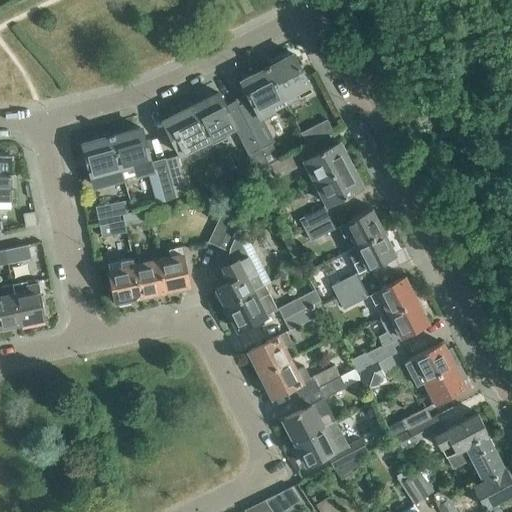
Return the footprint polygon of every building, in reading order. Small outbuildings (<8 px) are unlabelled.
[(312,91),(302,71),(293,54),(281,60),(282,61),(270,67),(269,65),(266,66),(287,104),(300,98),(312,91)] [(261,118),(287,104),(266,66),(264,67),(265,69),(254,75),(254,74),(241,80),(257,109),(253,111),(247,99),(240,103),(252,127),(263,122),(261,118)] [(236,127),(240,134),(252,127),(240,103),(238,104),(236,99),(225,105),(218,92),(217,93),(218,93),(203,101),(202,100),(194,104),(214,144),(228,137),(226,133),(236,127)] [(216,147),(214,144),(194,104),(181,111),(182,111),(165,120),(165,119),(164,120),(166,125),(168,134),(171,133),(182,154),(198,146),(200,150),(212,144),(214,148),(216,147)] [(333,130),(327,119),(327,118),(301,132),(308,143),(310,142),(333,130)] [(252,127),(270,163),(278,158),(271,142),(273,141),(263,122),(252,127)] [(110,137),(119,168),(122,177),(137,174),(152,170),(146,151),(148,150),(144,136),(142,136),(140,127),(125,131),(125,133),(110,137)] [(248,158),(254,171),(270,163),(252,127),(240,134),(250,154),(251,154),(252,156),(248,158)] [(122,177),(119,168),(110,137),(110,134),(108,135),(109,137),(98,140),(97,139),(83,143),(85,152),(84,152),(88,167),(89,167),(94,185),(109,181),(122,177)] [(305,159),(316,181),(350,164),(338,141),(316,152),(310,142),(308,143),(295,149),(279,158),(278,158),(270,163),(275,173),(283,168),(284,170),(305,159)] [(0,154),(0,198),(11,199),(12,185),(15,185),(15,174),(11,174),(11,156),(12,156),(12,154),(0,154)] [(174,189),(185,185),(177,155),(165,159),(174,189)] [(174,189),(165,159),(153,162),(162,193),(174,189)] [(362,187),(361,185),(350,164),(316,181),(328,205),(362,187)] [(99,219),(121,214),(128,213),(125,200),(96,206),(99,219)] [(305,231),(330,218),(325,207),(300,220),(305,231)] [(349,234),(356,246),(384,231),(372,209),(373,209),(372,208),(343,222),(344,223),(338,226),(344,237),(349,234)] [(147,209),(128,213),(121,214),(123,220),(124,225),(126,225),(150,220),(147,209)] [(219,244),(231,215),(220,211),(208,239),(219,244)] [(242,220),(231,215),(219,244),(230,248),(242,220)] [(330,218),(305,231),(311,242),(336,229),(330,218)] [(123,220),(100,225),(102,236),(127,232),(126,225),(124,225),(123,220)] [(384,231),(356,246),(362,258),(353,263),(358,273),(367,268),(368,270),(397,255),(396,253),(395,253),(384,231)] [(29,243),(5,247),(8,262),(32,257),(29,243)] [(165,290),(166,290),(167,291),(179,289),(179,287),(189,285),(180,246),(169,248),(170,255),(158,258),(165,290)] [(0,263),(8,262),(5,247),(0,248),(0,263)] [(225,304),(266,283),(271,281),(256,251),(249,254),(240,259),(239,258),(223,266),(231,281),(217,288),(225,304)] [(131,296),(141,294),(134,263),(133,263),(132,258),(108,263),(109,269),(115,301),(118,300),(119,304),(130,302),(129,298),(132,297),(131,296)] [(158,258),(134,263),(141,294),(142,294),(143,297),(155,294),(154,292),(165,290),(158,258)] [(338,298),(361,286),(355,275),(332,287),(338,298)] [(381,315),(418,297),(412,284),(410,284),(405,275),(370,294),(381,315)] [(12,283),(21,323),(46,318),(38,278),(12,283)] [(20,327),(20,323),(21,323),(12,283),(0,285),(0,328),(10,326),(10,329),(20,327)] [(266,283),(225,304),(237,328),(278,307),(266,283)] [(361,286),(338,298),(343,308),(367,296),(361,286)] [(278,307),(284,318),(313,303),(320,299),(315,288),(278,307)] [(378,335),(382,344),(366,353),(371,364),(395,352),(389,342),(429,322),(424,312),(426,311),(418,297),(381,315),(379,316),(386,331),(378,335)] [(313,303),(284,318),(289,329),(319,313),(313,303)] [(248,349),(260,372),(292,357),(286,345),(293,341),(287,329),(248,349)] [(406,360),(401,350),(367,367),(373,378),(404,362),(415,384),(425,379),(454,364),(446,349),(442,341),(406,360)] [(297,368),(292,357),(260,372),(272,396),(295,385),(300,396),(319,386),(340,375),(334,364),(310,376),(304,364),(297,368)] [(454,364),(425,379),(431,391),(428,392),(434,404),(466,388),(462,380),(454,364)] [(283,417),(295,439),(333,420),(322,398),(346,386),(340,375),(319,386),(300,396),(306,406),(283,417)] [(401,433),(408,429),(431,417),(426,407),(396,422),(401,433)] [(444,429),(437,415),(409,430),(414,440),(432,430),(440,446),(441,445),(447,455),(456,450),(487,434),(489,433),(478,411),(444,429)] [(347,443),(335,419),(333,420),(295,439),(307,464),(327,453),(333,465),(366,448),(360,437),(347,443)] [(487,434),(456,450),(462,462),(472,457),(483,479),(504,467),(487,434)] [(340,478),(347,473),(361,465),(355,456),(367,450),(366,448),(333,465),(333,466),(333,467),(340,478)] [(413,503),(433,489),(427,480),(435,475),(428,465),(400,484),(413,503)] [(504,467),(483,479),(473,484),(484,506),(488,504),(489,507),(498,502),(496,499),(511,490),(511,477),(506,466),(504,467)] [(438,504),(448,498),(450,496),(444,487),(434,494),(438,504)] [(321,511),(334,511),(333,511),(337,508),(328,495),(316,503),(321,511)] [(273,511),(265,498),(244,509),(246,511),(273,511)] [(456,511),(448,498),(438,504),(442,511),(456,511)] [(400,511),(419,511),(414,503),(400,511)]
